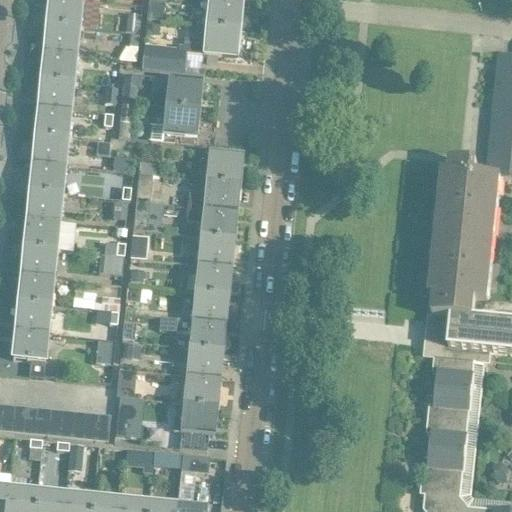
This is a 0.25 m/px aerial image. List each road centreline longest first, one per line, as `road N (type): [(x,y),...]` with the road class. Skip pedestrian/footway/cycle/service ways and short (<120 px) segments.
road 1 (residential): [(247,511),(294,3)]
road 2 (residential): [(511,29),(294,3)]
